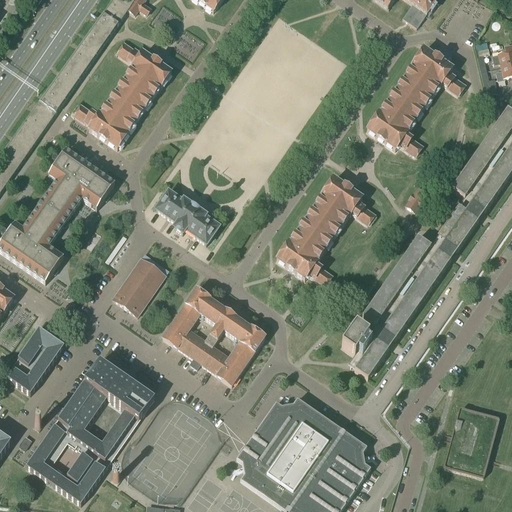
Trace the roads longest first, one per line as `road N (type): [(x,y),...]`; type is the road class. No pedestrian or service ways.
road 1 (residential): [(229,287),(400,44),(342,2)]
road 2 (residential): [(365,423),(511,204)]
road 3 (residential): [(276,362),(234,415),(99,322)]
road 4 (residential): [(130,174),(252,0)]
road 5 (primary): [(0,128),(88,0)]
road 6 (residential): [(0,426),(23,431),(94,328)]
